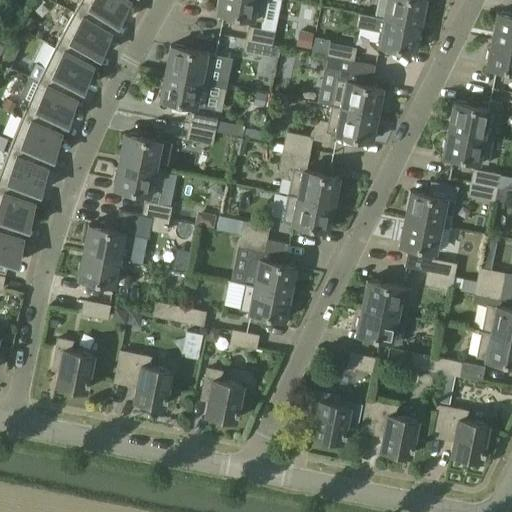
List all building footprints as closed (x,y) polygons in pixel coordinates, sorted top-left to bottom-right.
[(79,0),(73,11),(103,28),(109,20),(117,24),(128,0),(79,0)] [(218,0),(217,11),(262,21),(266,0),(218,0)] [(377,0),(374,16),(419,25),(422,13),(424,13),(425,5),(424,4),(424,0),(377,0)] [(73,11),(55,45),(86,61),(90,53),(99,56),(110,31),(103,28),(73,11)] [(496,12),(491,39),(511,42),(511,15),(510,15),(510,13),(501,11),(501,13),(496,12)] [(419,25),(374,16),(360,13),(357,27),(380,32),(378,44),(400,49),(400,51),(409,52),(409,50),(414,51),(419,25)] [(248,26),(246,39),(271,44),(273,31),(248,26)] [(299,27),(296,44),(311,47),(314,30),(299,27)] [(244,51),(268,56),(271,44),(246,39),(244,51)] [(511,42),(491,39),(488,51),(486,51),(485,59),(486,60),(485,65),(511,70),(511,42)] [(330,43),(327,55),(352,60),(354,48),(330,43)] [(55,45),(38,80),(69,95),(74,86),(82,89),(92,64),(86,61),(55,45)] [(170,45),(165,71),(210,80),(215,54),(170,45)] [(338,70),(331,105),(376,114),(379,102),(380,103),(382,94),(380,94),(382,87),(368,85),(370,77),(372,78),(375,65),(352,60),(327,55),(325,67),(338,70)] [(171,110),(184,112),(191,108),(192,105),(205,107),(210,80),(165,71),(159,98),(172,101),(171,110)] [(70,113),(75,97),(69,95),(38,80),(28,76),(19,97),(28,101),(22,116),(53,129),(54,129),(58,120),(66,123),(70,113)] [(447,128),(484,135),(489,108),(466,104),(467,102),(458,100),(457,102),(452,101),(447,128)] [(376,114),(331,105),(327,122),(321,121),(312,132),(311,137),(287,132),(284,144),(309,149),(311,137),(325,140),(327,132),(357,138),(357,140),(365,141),(366,140),(371,141),(376,114)] [(189,125),(214,130),(242,136),(244,126),(216,120),(216,118),(191,113),(189,125)] [(22,116),(7,152),(39,164),(43,155),(52,157),(60,131),(54,129),(53,129),(22,116)] [(186,137),(211,142),(214,130),(189,125),(186,137)] [(484,135),(447,128),(445,140),(443,140),(441,148),(443,149),(442,154),(487,163),(493,137),(484,135)] [(118,160),(164,169),(166,169),(171,143),(124,133),(118,160)] [(309,149),(284,144),(279,171),(283,176),(291,178),(287,194),(333,203),(335,192),(337,192),(339,183),(337,183),(338,176),(305,170),(309,149)] [(7,152),(0,171),(0,190),(26,200),(30,190),(39,192),(46,166),(39,164),(7,152)] [(113,187),(159,196),(164,169),(118,160),(113,187)] [(473,169),(471,181),(496,186),(498,174),(473,169)] [(469,194),(493,199),(496,186),(471,181),(469,194)] [(440,224),(449,226),(452,214),(443,213),(446,198),(423,193),(423,191),(415,189),(414,191),(409,190),(404,217),(440,224)] [(0,190),(0,230),(15,235),(18,225),(27,228),(33,201),(26,200),(0,190)] [(333,203),(287,194),(282,221),(314,227),(313,229),(322,231),(323,229),(328,230),(333,203)] [(145,201),(143,214),(167,219),(170,206),(145,201)] [(140,226),(165,231),(167,219),(143,214),(140,226)] [(435,251),(440,224),(404,217),(401,229),(400,229),(398,238),(400,238),(398,244),(435,251)] [(241,233),(265,238),(268,226),(243,221),(241,233)] [(82,251),(119,258),(129,260),(134,233),(88,224),(82,251)] [(0,271),(5,272),(8,261),(16,264),(22,237),(15,235),(0,230),(0,271)] [(238,246),(263,251),(265,239),(265,238),(241,233),(238,246)] [(294,272),(295,265),(279,262),(281,254),(285,255),(287,243),(265,239),(263,251),(261,259),(253,257),(248,260),(243,283),(244,283),(290,292),(292,281),(294,281),(295,272),(294,272)] [(77,277),(114,285),(119,258),(82,251),(77,277)] [(428,271),(452,276),(455,263),(430,258),(428,271)] [(477,280),(502,285),(504,273),(480,268),(477,280)] [(425,283),(450,288),(452,276),(428,271),(425,283)] [(361,306),(406,315),(412,289),(380,282),(380,280),(371,279),(371,280),(366,279),(361,306)] [(502,285),(477,280),(475,292),(487,295),(499,297),(502,285)] [(290,292),(244,283),(239,310),(270,316),(270,318),(279,320),(279,318),(284,319),(290,292)] [(487,295),(486,303),(498,305),(499,297),(487,295)] [(82,313),(106,318),(109,305),(84,300),(82,313)] [(153,314),(178,319),(180,306),(156,301),(153,314)] [(511,308),(498,305),(486,303),(480,330),(511,336),(511,308)] [(178,319),(202,324),(205,311),(180,306),(178,319)] [(406,315),(361,306),(358,318),(356,318),(355,327),(356,327),(355,333),(401,342),(406,315)] [(230,342),(255,347),(257,335),(233,330),(230,342)] [(511,336),(480,330),(475,356),(507,363),(507,365),(511,365),(511,336)] [(56,384),(85,390),(92,354),(70,350),(72,341),(57,338),(51,368),(59,370),(56,384)] [(150,356),(120,350),(114,381),(136,385),(134,399),(151,403),(150,405),(159,406),(160,405),(163,405),(170,370),(148,365),(150,356)] [(409,365),(434,369),(436,357),(412,352),(409,365)] [(348,365),(372,370),(375,358),(350,353),(348,365)] [(434,369),(458,374),(461,362),(436,357),(434,369)] [(221,370),(207,368),(201,398),(208,399),(205,414),(222,417),(222,419),(231,421),(231,419),(234,419),(242,384),(219,380),(221,370)] [(440,388),(438,400),(448,402),(450,390),(440,388)] [(333,393),(314,389),(308,419),(315,421),(312,435),(341,441),(344,428),(356,431),(362,402),(334,397),(335,394),(333,393)] [(396,405),(366,399),(360,430),(383,434),(380,449),(397,452),(397,454),(405,456),(406,454),(409,455),(416,419),(394,415),(396,405)] [(467,410),(437,404),(431,434),(453,439),(450,453),(468,457),(467,459),(476,460),(476,459),(480,459),(487,424),(465,419),(467,410)]
